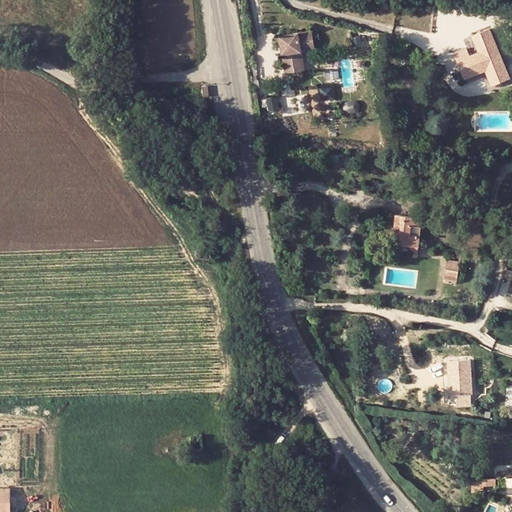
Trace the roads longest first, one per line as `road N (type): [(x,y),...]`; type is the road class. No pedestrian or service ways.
road 1 (tertiary): [(230,69),(280,318),(335,418),(403,511)]
road 2 (residential): [(230,69),(86,83),(0,55)]
